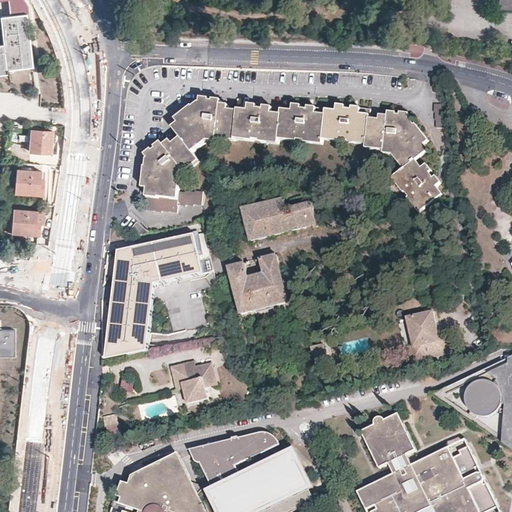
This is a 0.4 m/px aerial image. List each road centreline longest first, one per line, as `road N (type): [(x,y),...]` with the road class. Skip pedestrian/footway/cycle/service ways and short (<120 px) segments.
road 1 (residential): [(113,51),(381,59),(511,86)]
road 2 (secondary): [(89,290),(113,51)]
road 3 (secondary): [(65,511),(89,290)]
